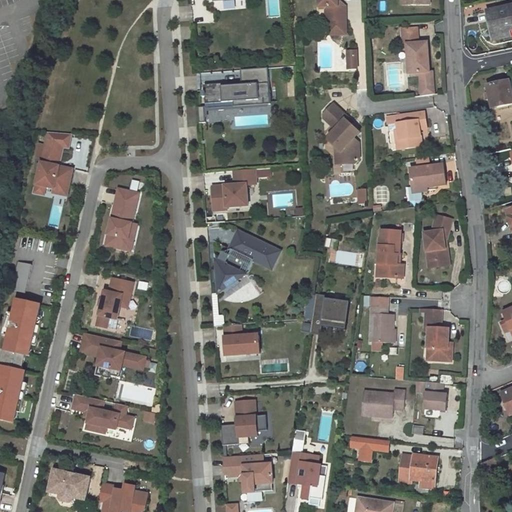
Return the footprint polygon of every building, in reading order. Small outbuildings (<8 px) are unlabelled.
[(279,0),(266,0),(268,18),(281,17),(279,0)] [(321,0),(321,8),(329,8),(329,21),(332,21),(332,36),(348,36),(347,8),(343,4),(340,4),(339,0),(321,0)] [(511,30),(511,7),(488,13),(493,35),(511,30)] [(431,71),(429,41),(418,42),(417,26),(403,27),(404,44),(408,43),(410,73),(422,72),(424,97),(436,95),(434,71),(431,71)] [(358,52),(348,52),(349,69),(359,69),(358,52)] [(267,69),(201,74),(203,108),(270,103),(267,69)] [(488,87),(493,109),(511,104),(511,94),(509,82),(488,87)] [(327,139),(335,147),(341,152),(341,163),(354,163),(359,159),(358,144),(353,138),(347,132),(347,129),(351,124),(352,122),(334,104),(324,114),(324,119),(335,130),(327,139)] [(403,151),(425,149),(424,139),(424,130),(430,130),(430,120),(426,120),(426,114),(403,116),(404,124),(401,125),(401,132),(403,151)] [(347,132),(353,138),(358,132),(351,124),(347,129),(347,132)] [(68,197),(74,169),(50,164),(50,161),(60,163),(63,149),(70,147),(73,132),(45,128),(43,141),(35,140),(32,167),(37,172),(35,186),(45,188),(52,189),(51,194),(68,197)] [(450,190),(447,168),(412,172),(415,191),(429,189),(429,193),(450,190)] [(248,206),(246,185),(256,184),(255,170),(233,171),(234,185),(212,187),(214,211),(227,210),(226,208),(248,206)] [(132,181),(130,190),(137,191),(139,182),(132,181)] [(43,194),(45,188),(35,186),(34,192),(43,194)] [(132,224),(139,194),(118,189),(105,246),(126,251),(132,224)] [(415,191),(415,198),(430,196),(429,193),(429,189),(415,191)] [(365,190),(355,190),(356,206),(366,205),(365,190)] [(424,233),(429,261),(436,260),(438,268),(451,265),(448,248),(445,249),(444,242),(447,242),(447,241),(453,217),(438,219),(434,225),(434,231),(424,233)] [(131,252),(137,225),(132,224),(126,251),(131,252)] [(281,250),(237,230),(229,248),(221,251),(217,259),(213,259),(213,292),(247,273),(253,261),(272,270),(281,250)] [(397,260),(401,235),(380,232),(380,238),(378,238),(375,265),(378,265),(375,278),(398,282),(400,269),(395,267),(396,260),(397,260)] [(429,261),(430,269),(438,268),(436,260),(429,261)] [(22,293),(28,264),(15,261),(9,290),(22,293)] [(120,307),(122,307),(125,297),(130,298),(133,283),(112,279),(109,292),(104,291),(97,326),(107,328),(109,318),(117,320),(120,307)] [(327,297),(317,295),(311,334),(321,335),(322,326),(347,330),(351,303),(326,299),(327,297)] [(210,299),(212,326),(222,326),(221,316),(216,317),(215,298),(210,299)] [(368,308),(366,344),(388,346),(389,316),(385,315),(386,299),(368,298),(368,308)] [(26,356),(37,304),(13,299),(10,313),(5,336),(2,350),(0,349),(0,420),(11,422),(23,371),(18,370),(22,355),(26,356)] [(511,307),(505,311),(508,319),(502,321),(507,334),(511,331),(511,307)] [(419,311),(419,314),(422,314),(422,319),(427,319),(427,311),(419,311)] [(430,361),(449,362),(450,351),(446,350),(446,343),(447,329),(440,329),(441,312),(427,311),(427,319),(422,319),(421,329),(426,329),(425,349),(431,349),(430,361)] [(0,335),(5,336),(10,313),(4,312),(0,328),(0,335)] [(256,354),(255,335),(238,336),(238,326),(221,327),(221,338),(222,356),(256,354)] [(143,370),(146,358),(120,352),(122,342),(85,334),(82,349),(95,352),(96,351),(101,352),(95,376),(110,379),(111,376),(120,378),(122,366),(143,370)] [(453,385),(453,377),(440,376),(440,384),(443,384),(453,385)] [(424,393),(423,410),(445,413),(447,397),(441,396),(443,384),(440,384),(417,382),(416,392),(424,393)] [(511,389),(502,394),(505,401),(511,415),(511,414),(511,389)] [(402,413),(404,394),(393,393),(393,397),(362,394),(359,418),(376,421),(377,417),(391,418),(392,412),(402,413)] [(98,410),(101,400),(73,394),(69,408),(82,411),(86,412),(85,417),(83,429),(92,431),(93,425),(103,427),(113,429),(114,425),(128,428),(130,417),(122,415),(124,406),(113,403),(111,413),(98,410)] [(223,446),(240,445),(239,438),(249,437),(258,436),(258,431),(268,431),(267,416),(257,416),(256,401),(236,402),(238,425),(222,426),(223,446)] [(147,410),(144,421),(156,423),(158,413),(147,410)] [(102,433),(103,427),(93,425),(92,431),(102,433)] [(293,429),(288,483),(299,484),(298,498),(307,499),(306,504),(319,505),(323,474),(317,474),(319,454),(302,452),(304,430),(293,429)] [(352,446),(361,447),(359,459),(368,461),(370,448),(371,441),(353,439),(352,446)] [(387,450),(388,443),(371,441),(370,448),(387,450)] [(270,483),(269,464),(261,465),(260,455),(251,455),(221,458),(223,475),(226,475),(226,477),(238,477),(238,473),(241,473),(242,481),(242,494),(252,493),(252,492),(262,491),(261,484),(270,483)] [(410,480),(420,481),(420,488),(434,489),(437,458),(413,455),(412,466),(403,464),(401,482),(410,484),(410,480)] [(403,464),(412,466),(413,455),(410,455),(410,458),(404,457),(403,464)] [(503,474),(497,458),(495,458),(482,464),(481,482),(485,480),(485,482),(503,474)] [(53,472),(49,494),(60,496),(60,500),(62,503),(70,504),(73,502),(74,499),(85,501),(90,479),(53,472)] [(271,491),(270,483),(261,484),(262,491),(271,491)] [(148,494),(134,491),(135,487),(126,485),(125,488),(125,491),(116,489),(117,487),(103,484),(99,501),(105,502),(102,511),(121,511),(122,511),(142,511),(145,510),(148,494)] [(402,511),(404,506),(359,499),(356,511),(402,511)]
